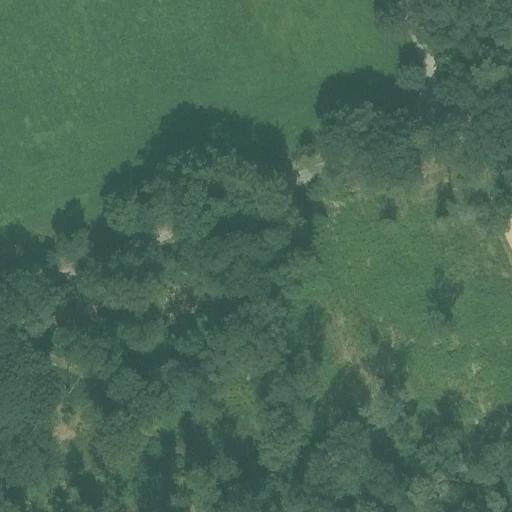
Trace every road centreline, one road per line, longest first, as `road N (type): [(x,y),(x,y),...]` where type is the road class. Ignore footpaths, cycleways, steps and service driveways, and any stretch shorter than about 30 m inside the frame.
road 1 (unclassified): [(0,320),(243,206),(461,118)]
road 2 (track): [(0,368),(94,461),(119,511)]
road 3 (unclassified): [(461,118),(405,0)]
